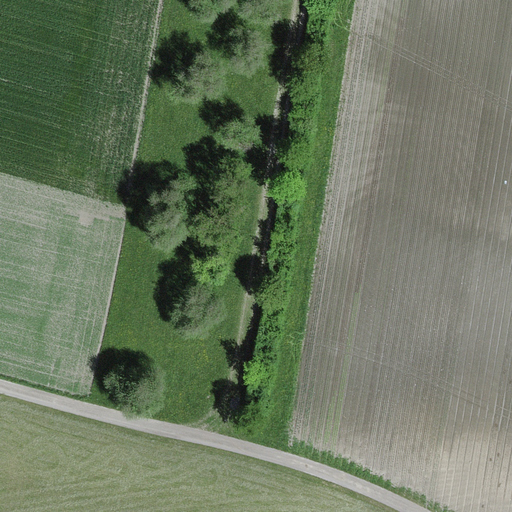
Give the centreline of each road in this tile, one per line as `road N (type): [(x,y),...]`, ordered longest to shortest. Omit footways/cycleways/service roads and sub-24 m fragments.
road 1 (track): [(297,0),(219,443)]
road 2 (track): [(0,384),(292,462),(412,511)]
